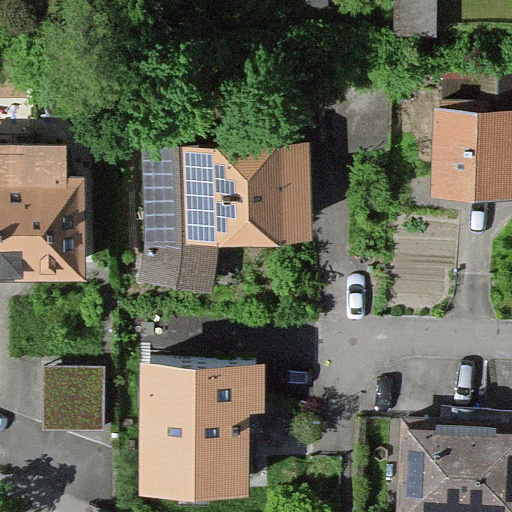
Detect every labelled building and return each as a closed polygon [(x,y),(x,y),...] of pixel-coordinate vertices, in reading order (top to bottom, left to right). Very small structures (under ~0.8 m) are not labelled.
[(511,103),(430,101),(428,190),(511,191),(511,103)] [(98,144),(0,145),(0,295),(101,294),(98,144)] [(318,181),(162,176),(159,274),(315,280),(318,181)] [(266,337),(139,336),(138,480),(265,481),(266,337)] [(47,358),(49,420),(107,418),(106,356),(47,358)] [(511,405),(407,405),(407,503),(511,503),(511,405)]
